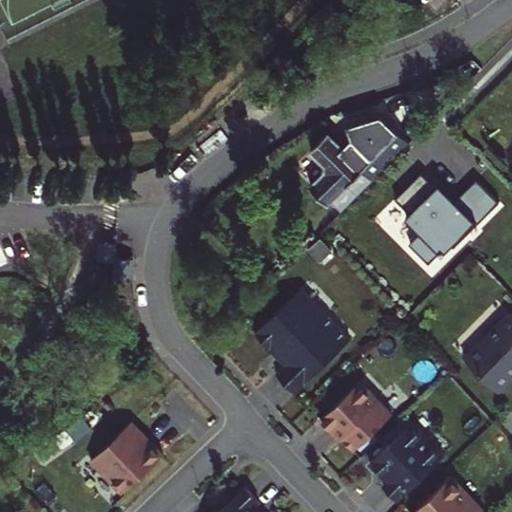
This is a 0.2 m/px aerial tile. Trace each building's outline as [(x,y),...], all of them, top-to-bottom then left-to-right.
[(372,176),(409,140),(381,112),(347,124),(352,139),(343,147),(372,176)] [(328,132),(312,148),(326,163),(326,171),(311,186),(328,204),(348,185),(347,184),(364,168),(343,147),(328,132)] [(457,245),(502,199),(480,177),(456,201),(425,171),(400,197),(414,211),(409,215),(424,229),(412,241),(432,261),(444,249),(447,252),(455,243),(457,245)] [(120,239),(102,238),(101,255),(118,256),(118,274),(136,275),(137,253),(119,253),(120,239)] [(298,290),(322,315),(328,309),(317,298),(305,285),(298,290)] [(280,371),(298,389),(353,336),(328,309),(322,315),(298,290),(258,329),(274,346),(279,341),(288,350),(283,354),(290,362),(280,371)] [(511,310),(470,354),(504,387),(511,378),(511,310)] [(283,354),(288,350),(279,341),(274,346),(283,354)] [(363,378),(323,416),(334,427),(337,425),(345,434),(357,447),(395,411),(363,378)] [(136,416),(133,418),(154,440),(157,438),(136,416)] [(138,477),(167,449),(157,438),(154,440),(133,418),(95,455),(127,488),(138,477)] [(387,460),(387,467),(384,470),(391,477),(387,482),(400,496),(447,452),(416,418),(380,452),(387,460)] [(343,436),(345,434),(337,425),(334,427),(339,432),(343,436)] [(384,470),(387,467),(387,460),(380,452),(373,459),(379,465),(384,470)] [(454,472),(414,511),(479,511),(486,506),(454,472)] [(262,511),(266,508),(258,501),(263,496),(249,482),(217,511),(262,511)]
